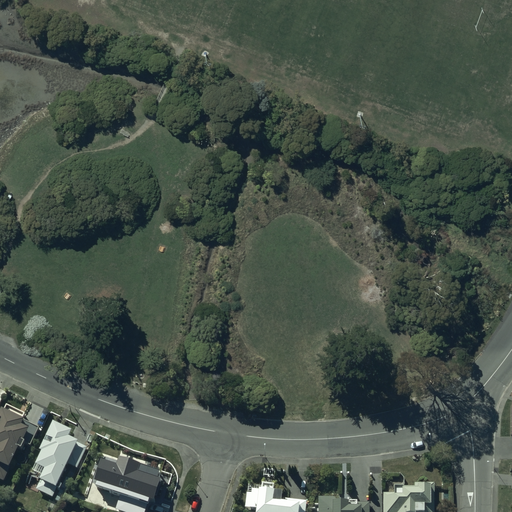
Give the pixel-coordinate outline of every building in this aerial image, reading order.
[(2,411),(0,414),(0,481),(3,483),(18,450),(22,452),(25,445),(29,448),(38,429),(21,421),(24,415),(7,407),(4,413),(2,411)] [(72,434),(52,425),(40,454),(42,455),(35,468),(38,469),(33,479),(39,482),(35,492),(53,500),(68,465),(73,469),(86,448),(69,440),(72,434)] [(158,483),(118,472),(118,474),(94,467),(91,475),(95,476),(90,493),(113,500),(112,504),(120,507),(121,503),(130,505),(131,503),(138,505),(137,508),(150,511),(158,483)] [(245,508),(257,510),(256,511),(306,511),(307,502),(285,500),(284,504),(273,503),(274,493),(273,493),(274,486),(262,484),(261,491),(252,491),(252,495),(247,494),(245,508)] [(382,511),(434,511),(435,508),(437,508),(437,498),(434,498),(434,484),(415,484),(415,488),(395,488),(395,495),(383,495),(382,511)] [(337,499),(319,498),(318,511),(370,511),(370,504),(337,504),(337,499)]
